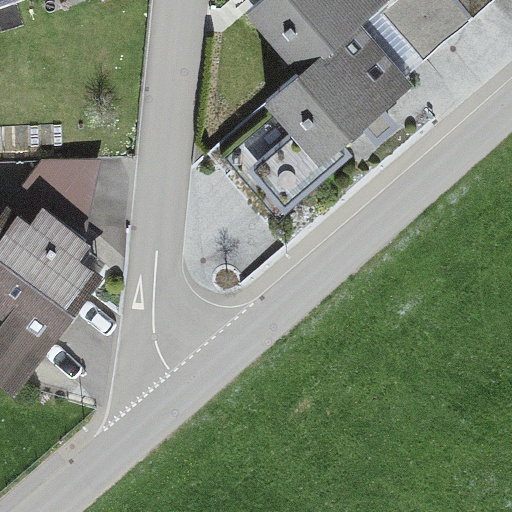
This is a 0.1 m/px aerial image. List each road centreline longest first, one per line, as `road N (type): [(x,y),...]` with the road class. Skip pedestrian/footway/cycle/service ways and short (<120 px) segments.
road 1 (unclassified): [(185,386),(511,105)]
road 2 (residential): [(185,386),(155,337),(153,255),(185,0)]
road 3 (unclassified): [(39,511),(185,386)]
